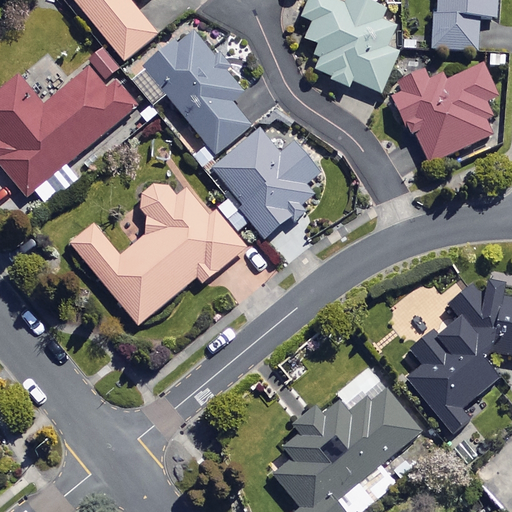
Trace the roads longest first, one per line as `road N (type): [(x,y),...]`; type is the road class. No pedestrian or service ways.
road 1 (residential): [(511,219),(442,227),(370,254),(115,455)]
road 2 (residential): [(115,455),(0,317)]
